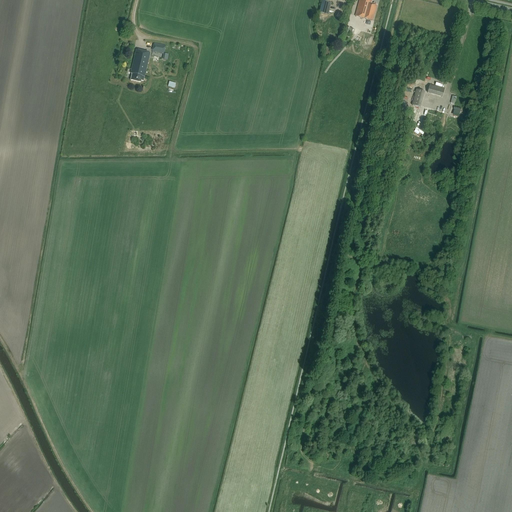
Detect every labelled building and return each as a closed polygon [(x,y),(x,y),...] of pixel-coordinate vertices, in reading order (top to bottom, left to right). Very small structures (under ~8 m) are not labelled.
[(377,5),(376,5),(376,3),(374,2),(373,4),(371,4),(372,2),(372,0),(359,0),(355,16),(373,21),(377,5)] [(325,14),(328,2),(321,1),(319,13),(325,14)] [(154,43),(152,52),(164,54),(165,46),(154,43)] [(331,48),(324,47),(322,56),(329,57),(331,48)] [(141,81),(143,82),(146,71),(147,71),(150,54),(145,52),(136,49),(130,70),(132,71),(131,74),(132,74),(130,81),(140,83),(141,81)] [(445,89),(430,85),(427,93),(442,97),(445,89)] [(420,108),(421,106),(425,92),(416,89),(412,105),(420,108)] [(397,101),(396,107),(405,110),(407,103),(397,101)] [(462,109),(452,106),(451,110),(457,111),(456,114),(461,115),(462,109)]
